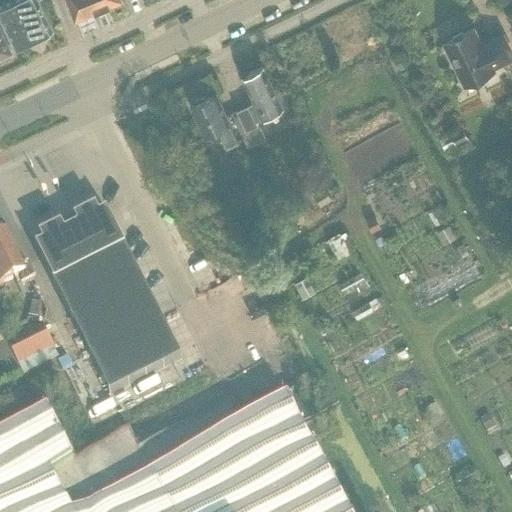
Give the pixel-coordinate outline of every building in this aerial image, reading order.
[(0,0),(0,19),(13,47),(33,37),(15,0),(0,0)] [(15,0),(33,37),(53,28),(40,0),(15,0)] [(68,0),(75,19),(103,8),(99,0),(68,0)] [(0,52),(11,47),(0,22),(0,52)] [(492,66),(511,56),(511,52),(503,34),(487,42),(487,43),(482,46),(474,28),(445,42),(465,84),(494,69),(492,66)] [(247,132),(243,136),(243,137),(249,147),(266,138),(256,120),(284,107),(264,66),(242,76),(254,101),(248,104),(237,110),(247,132)] [(227,146),(238,139),(215,92),(205,97),(201,96),(195,98),(194,102),(191,104),(206,133),(219,127),(227,146)] [(461,124),(449,131),(457,148),(470,142),(461,124)] [(79,227),(72,230),(88,261),(123,243),(107,212),(100,216),(97,209),(75,219),(79,227)] [(449,224),(436,231),(443,243),(456,236),(449,224)] [(53,279),(88,261),(72,230),(66,233),(62,226),(41,237),(44,244),(37,248),(53,279)] [(0,284),(14,278),(18,286),(29,280),(6,232),(0,234),(0,284)] [(53,279),(72,317),(143,282),(123,243),(88,261),(53,279)] [(361,272),(353,276),(359,286),(367,282),(361,272)] [(72,317),(91,356),(162,320),(143,282),(72,317)] [(162,320),(91,356),(111,394),(181,359),(162,320)] [(20,365),(53,349),(42,326),(9,343),(20,365)] [(404,347),(396,351),(399,358),(407,354),(404,347)] [(351,511),(290,397),(75,511),(73,511),(52,471),(74,459),(46,408),(0,432),(0,511),(351,511)] [(491,417),(481,422),(487,434),(497,430),(491,417)] [(472,471),(455,479),(462,492),(478,484),(472,471)]
